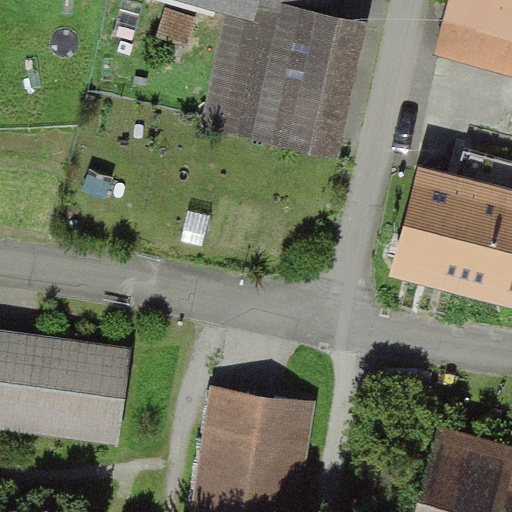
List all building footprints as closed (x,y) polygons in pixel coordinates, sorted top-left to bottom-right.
[(263,0),(234,135),(333,156),(362,21),(263,0)] [(511,0),(450,0),(436,51),(511,72),(511,0)] [(511,195),(409,173),(386,276),(511,303),(511,195)] [(134,344),(0,323),(0,428),(118,447),(134,344)] [(293,511),(312,407),(213,389),(191,511),(293,511)] [(511,511),(511,444),(440,428),(420,511),(511,511)]
